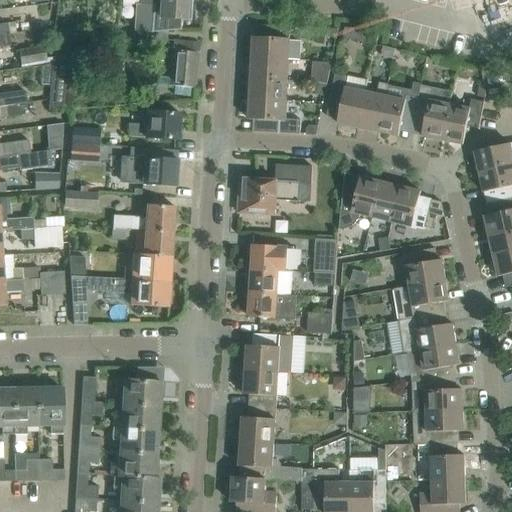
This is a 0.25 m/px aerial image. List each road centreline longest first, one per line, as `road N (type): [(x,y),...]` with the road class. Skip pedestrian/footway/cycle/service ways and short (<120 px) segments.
road 1 (residential): [(495,511),(489,350),(443,171)]
road 2 (residential): [(443,171),(350,147),(216,141)]
road 3 (residential): [(202,345),(216,141)]
road 4 (residential): [(0,348),(202,345)]
road 5 (residential): [(195,511),(202,345)]
road 6 (unclassified): [(226,1),(380,0)]
road 7 (residential): [(216,141),(226,1)]
